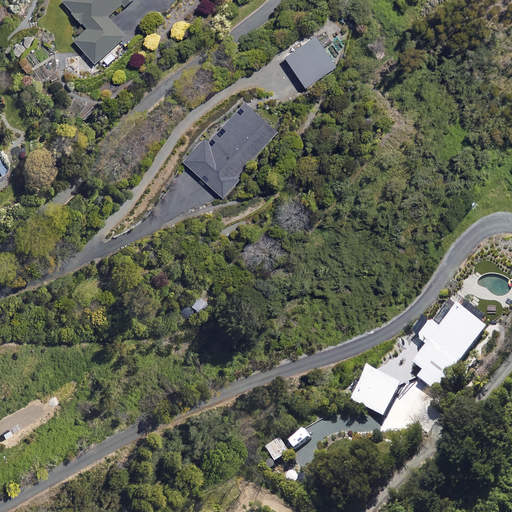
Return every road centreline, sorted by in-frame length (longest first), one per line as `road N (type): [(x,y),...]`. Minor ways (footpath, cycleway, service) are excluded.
road 1 (unclassified): [(0,503),(193,403),(380,335),(408,317),(482,231),(511,226)]
road 2 (unclassified): [(277,0),(0,232)]
road 3 (unclassified): [(511,364),(368,511)]
